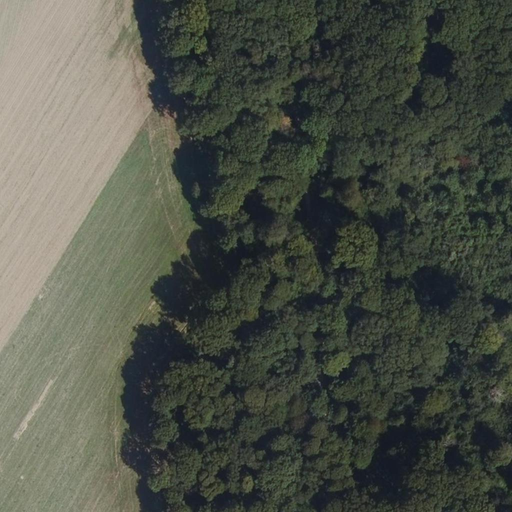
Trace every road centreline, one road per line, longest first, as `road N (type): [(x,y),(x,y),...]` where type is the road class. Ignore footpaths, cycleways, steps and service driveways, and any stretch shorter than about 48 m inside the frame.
road 1 (track): [(364,511),(322,403),(321,301),(292,0)]
road 2 (track): [(297,64),(468,0)]
